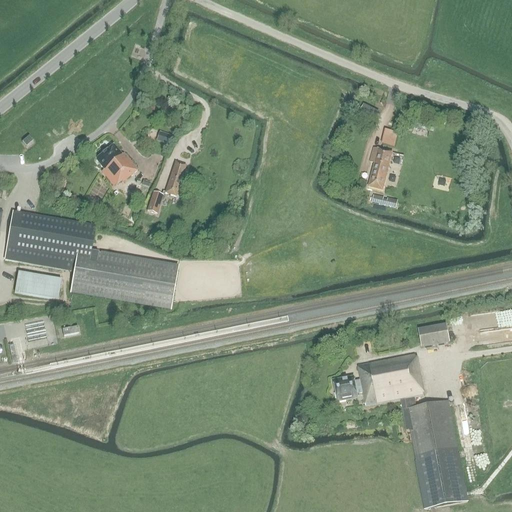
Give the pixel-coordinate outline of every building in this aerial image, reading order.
[(413,120),(411,127),(434,133),(436,126),(413,120)] [(386,129),(383,144),(397,147),(399,131),(386,129)] [(170,136),(165,134),(162,143),(167,145),(170,136)] [(26,148),(33,142),(29,137),(22,143),(26,148)] [(122,183),(137,171),(123,154),(121,155),(113,146),(95,160),(104,170),(101,172),(114,188),(121,182),(122,183)] [(383,192),(393,153),(374,148),(370,163),(375,164),(368,188),(383,192)] [(398,186),(406,156),(395,153),(388,184),(398,186)] [(176,197),(186,166),(175,163),(174,165),(174,164),(165,193),(165,194),(176,197)] [(450,191),(454,179),(437,174),(434,186),(450,191)] [(163,196),(152,192),(146,212),(156,216),(163,196)] [(383,198),(373,195),(371,203),(381,206),(383,198)] [(397,202),(387,198),(385,206),(395,209),(397,202)] [(94,232),(95,227),(13,213),(4,261),(74,273),(70,293),(171,311),(178,268),(91,253),(93,243),(97,243),(99,233),(94,232)] [(57,301),(61,281),(18,273),(14,294),(57,301)] [(0,319),(7,318),(6,311),(18,309),(17,303),(0,306),(0,319)] [(422,349),(449,344),(446,326),(445,319),(417,324),(422,349)] [(26,336),(45,332),(43,323),(25,327),(26,336)] [(78,334),(77,327),(62,330),(63,337),(78,334)] [(46,334),(27,338),(28,342),(46,339),(46,334)] [(405,400),(414,398),(424,396),(416,356),(357,367),(360,381),(362,394),(365,408),(405,400)] [(362,394),(360,381),(354,383),(353,379),(333,382),(337,403),(357,399),(356,395),(362,394)] [(467,503),(458,455),(448,403),(416,408),(414,398),(405,400),(425,511),(467,503)]
